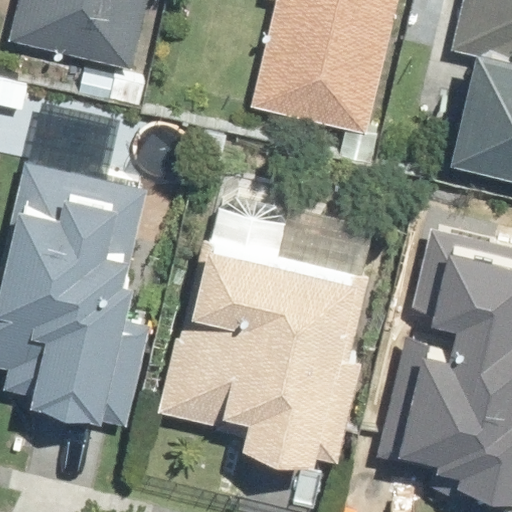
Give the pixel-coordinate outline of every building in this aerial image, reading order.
[(9,0),(2,33),(127,62),(141,0),(9,0)] [(267,0),(244,99),(365,127),(394,0),(267,0)] [(511,0),(455,0),(446,42),(470,47),(449,141),(511,155),(511,0)] [(94,407),(146,178),(20,150),(0,238),(0,358),(26,364),(20,391),(94,407)] [(321,456),(365,266),(191,226),(150,403),(234,422),(231,435),(321,456)] [(423,483),(511,501),(511,301),(503,300),(501,308),(451,297),(443,333),(399,324),(372,450),(427,462),(423,483)]
